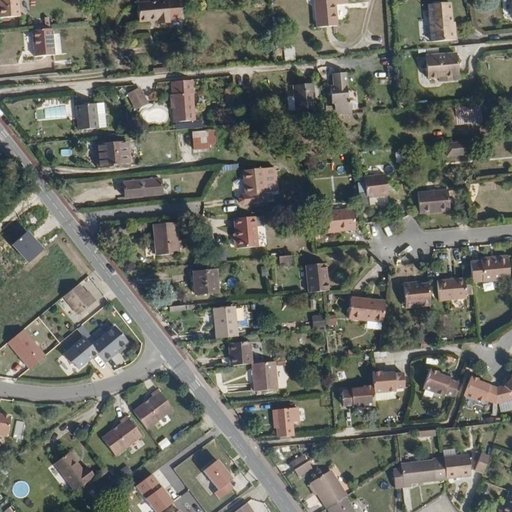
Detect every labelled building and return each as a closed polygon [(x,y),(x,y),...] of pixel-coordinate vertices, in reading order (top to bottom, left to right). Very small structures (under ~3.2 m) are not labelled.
[(0,0),(0,20),(14,20),(13,0),(0,0)] [(180,18),(178,0),(174,0),(135,4),(136,23),(156,21),(155,19),(166,18),(166,20),(180,18)] [(337,34),(335,9),(347,8),(345,0),(313,0),(316,35),(337,34)] [(448,29),(447,23),(445,2),(425,4),(429,42),(453,39),(451,28),(448,29)] [(47,36),(46,23),(42,23),(42,31),(29,32),(29,38),(47,36)] [(50,62),(48,36),(47,36),(29,38),(28,38),(29,62),(50,62)] [(454,76),(453,54),(422,57),(424,79),(435,78),(436,82),(450,81),(450,77),(454,76)] [(193,122),(190,81),(169,83),(172,124),(193,122)] [(348,110),(345,81),(332,82),(334,95),(330,96),(331,112),(334,112),(335,124),(352,122),(351,109),(348,110)] [(127,93),(135,110),(149,103),(141,87),(127,93)] [(313,118),(311,94),(292,95),(294,119),(313,118)] [(103,127),(101,102),(92,103),(95,128),(103,127)] [(92,103),(73,105),(76,130),(95,128),(92,103)] [(482,124),(480,107),(454,109),(456,126),(482,124)] [(456,126),(454,109),(446,110),(447,127),(456,126)] [(214,145),(213,131),(205,132),(206,146),(214,145)] [(206,146),(205,132),(189,133),(191,151),(206,150),(206,146)] [(126,165),(124,140),(92,143),(94,167),(126,165)] [(467,156),(466,143),(446,145),(447,158),(467,156)] [(268,203),(264,170),(244,172),(246,197),(249,196),(250,205),(268,203)] [(387,196),(385,176),(365,178),(367,198),(387,196)] [(162,197),(161,178),(122,182),(124,201),(162,197)] [(450,212),(448,192),(417,194),(419,215),(450,212)] [(353,229),(351,209),(320,212),(322,231),(336,230),(336,231),(353,229)] [(259,249),(256,219),(235,221),(236,236),(238,251),(259,249)] [(178,256),(175,224),(152,227),(155,258),(178,256)] [(31,263),(45,250),(29,232),(14,244),(31,263)] [(510,285),(507,261),(495,262),(495,266),(479,267),(479,266),(469,267),(471,289),(510,285)] [(329,290),(328,281),(325,281),(324,273),(327,273),(326,263),(307,265),(309,292),(319,291),(329,290)] [(218,295),(215,268),(192,270),(195,297),(218,295)] [(86,294),(79,285),(63,297),(79,316),(94,303),(86,294)] [(465,304),(463,285),(436,288),(438,306),(465,304)] [(428,312),(426,289),(417,290),(412,291),(412,288),(401,289),(403,315),(428,312)] [(88,292),(86,294),(94,303),(96,302),(88,292)] [(381,328),(383,307),(349,303),(347,324),(381,328)] [(237,336),(234,307),(213,309),(216,339),(237,336)] [(80,330),(87,337),(89,340),(92,337),(84,327),(80,330)] [(117,327),(94,346),(99,353),(106,361),(119,351),(130,342),(117,327)] [(45,356),(24,330),(8,342),(29,369),(45,356)] [(87,337),(65,355),(72,363),(75,363),(80,369),(99,353),(94,346),(89,340),(87,337)] [(252,364),(250,341),(227,343),(230,366),(252,364)] [(120,352),(119,351),(106,361),(107,363),(120,352)] [(277,389),(275,361),(252,364),(254,391),(277,389)] [(456,385),(449,381),(449,380),(437,375),(437,374),(429,371),(421,390),(442,398),(443,396),(451,399),(456,385)] [(403,390),(402,375),(393,376),(392,374),(381,375),(380,373),(370,374),(371,386),(372,395),(394,393),(394,391),(403,390)] [(511,401),(511,375),(510,378),(511,379),(503,388),(495,390),(494,405),(511,401)] [(494,405),(495,390),(477,383),(478,382),(470,378),(463,397),(482,405),(483,401),(494,405)] [(372,395),(371,386),(362,387),(362,388),(349,389),(349,391),(340,392),(342,406),(350,405),(350,408),(372,406),(372,395)] [(173,415),(158,396),(152,401),(153,403),(134,417),(147,435),(173,415)] [(301,422),(300,408),(273,411),(275,437),(293,435),(291,423),(301,422)] [(0,436),(5,437),(9,418),(0,416),(0,436)] [(117,460),(144,440),(129,421),(122,426),(124,428),(105,442),(117,460)] [(456,457),(456,450),(443,451),(443,452),(444,458),(456,457)] [(96,478),(88,468),(85,471),(72,454),(56,466),(77,494),(93,482),(92,481),(96,478)] [(295,471),(308,463),(303,455),(290,463),(295,471)] [(472,479),(470,456),(456,457),(444,458),(444,459),(446,481),(472,479)] [(485,476),(491,459),(482,456),(477,473),(485,476)] [(446,481),(444,459),(437,460),(399,464),(399,465),(400,473),(402,490),(411,489),(411,485),(446,481)] [(232,480),(217,461),(204,472),(219,491),(228,483),(232,480)] [(299,477),(312,469),(308,463),(295,471),(299,477)] [(348,498),(331,471),(311,484),(328,510),(347,498),(348,498)] [(402,490),(400,473),(392,474),(394,492),(402,491),(402,490)] [(156,511),(160,511),(173,503),(153,475),(137,487),(156,511)] [(233,489),(228,483),(219,491),(215,494),(220,500),(233,489)] [(355,511),(347,498),(328,510),(328,511),(355,511)] [(145,511),(155,511),(145,500),(141,504),(145,509),(144,510),(145,511)] [(252,511),(247,503),(233,511),(252,511)]
